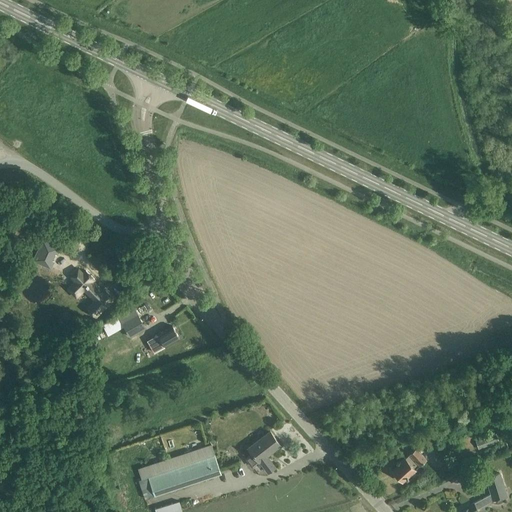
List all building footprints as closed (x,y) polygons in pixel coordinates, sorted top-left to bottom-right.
[(52,260),(54,255),(55,253),(57,254),(60,247),(43,239),(34,260),(41,264),(46,266),(51,268),(54,261),(52,260)] [(78,268),(71,275),(70,276),(94,300),(90,304),(99,313),(114,299),(105,290),(102,292),(91,282),(94,279),(86,270),(83,273),(78,268)] [(147,328),(134,306),(118,316),(131,337),(147,328)] [(180,338),(172,326),(148,340),(155,353),(180,338)] [(281,445),(270,431),(248,448),(253,454),(246,459),(252,467),(260,461),(268,472),(275,467),(267,456),(281,445)] [(484,438),(487,446),(499,442),(496,433),(484,438)] [(147,494),(152,492),(154,496),(222,474),(212,444),(138,468),(141,479),(142,479),(147,494)] [(405,458),(404,457),(397,464),(398,465),(393,470),(402,481),(415,469),(426,459),(416,448),(405,458)] [(477,511),(479,511),(478,508),(491,501),(508,496),(501,473),(486,477),(491,493),(457,511),(477,511)] [(177,511),(174,503),(155,509),(156,511),(177,511)]
